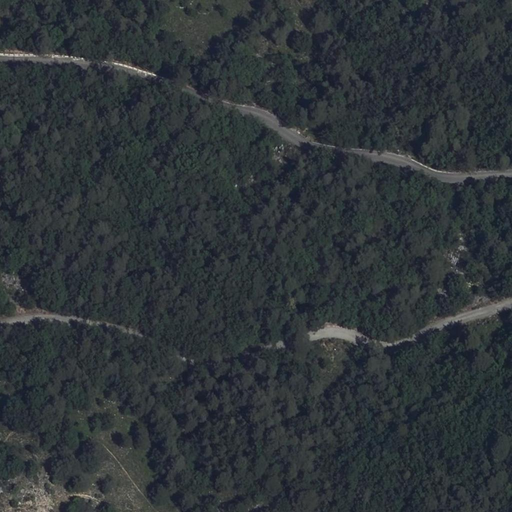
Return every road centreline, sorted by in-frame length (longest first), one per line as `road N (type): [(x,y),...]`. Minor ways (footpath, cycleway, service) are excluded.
road 1 (unclassified): [(511,302),(402,342),(378,346),(338,331),(313,333),(220,360),(189,359),(139,334),(63,316),(0,322)]
road 2 (tertiary): [(0,59),(102,68),(250,112),(299,143),(331,152),(451,178),(511,176)]
